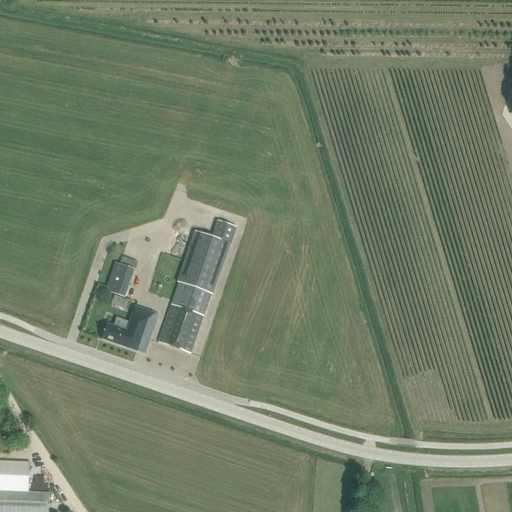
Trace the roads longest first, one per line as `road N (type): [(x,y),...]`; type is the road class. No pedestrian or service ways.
road 1 (tertiary): [(0,331),(345,447),(416,459),(511,459)]
road 2 (track): [(81,511),(0,390)]
